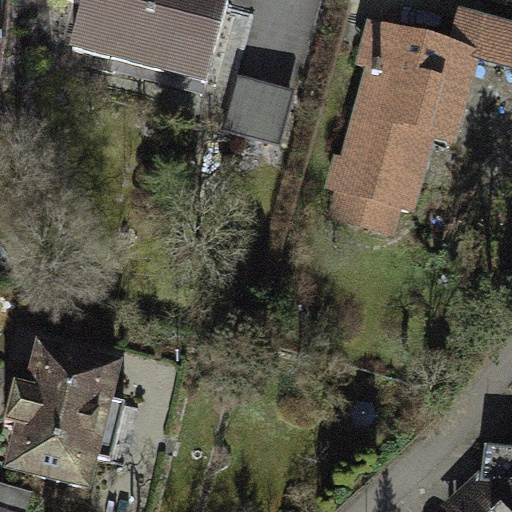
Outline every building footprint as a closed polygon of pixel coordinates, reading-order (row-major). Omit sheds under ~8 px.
[(61,0),(80,4),(69,50),(205,84),(226,0),(61,0)] [(449,39),(366,17),(354,62),(366,65),(328,208),(404,228),(429,133),(460,142),(481,62),(511,69),(511,21),(457,7),(449,39)] [(268,82),(240,75),(225,131),(282,145),(296,90),(268,82)] [(28,369),(14,365),(1,416),(15,420),(3,468),(90,490),(124,357),(37,335),(28,369)] [(511,511),(511,439),(444,506),(449,511),(511,511)] [(17,511),(24,489),(0,482),(0,511),(17,511)]
